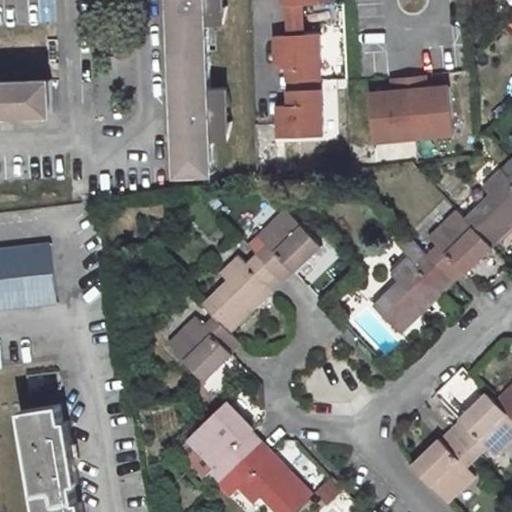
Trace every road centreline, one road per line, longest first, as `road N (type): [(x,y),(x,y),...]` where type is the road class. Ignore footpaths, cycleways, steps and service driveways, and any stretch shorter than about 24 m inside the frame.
road 1 (residential): [(78,140),(148,138),(141,0)]
road 2 (residential): [(374,431),(377,417),(511,295)]
road 3 (unknown): [(450,0),(455,56),(412,58),(392,58),(379,47),(376,0)]
road 4 (residential): [(315,328),(284,379),(294,417),(374,431)]
road 5 (unknown): [(249,0),(254,179)]
road 6 (residential): [(72,0),(78,140)]
